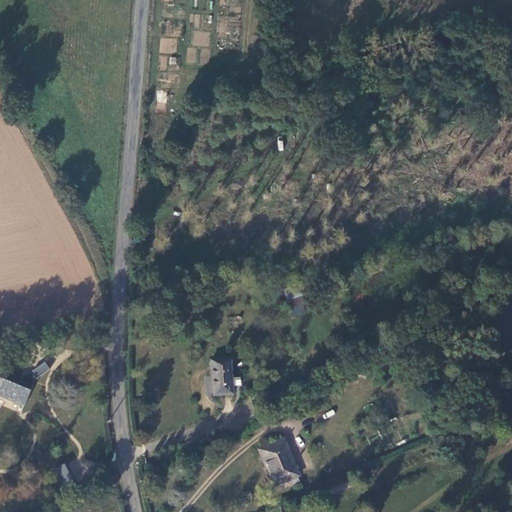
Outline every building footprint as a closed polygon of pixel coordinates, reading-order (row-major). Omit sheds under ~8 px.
[(193,31),(192,45),(209,46),(209,32),(193,31)] [(161,38),(159,52),(175,54),(177,39),(161,38)] [(167,71),(167,55),(159,55),(159,70),(167,71)] [(166,113),(166,90),(156,90),(156,113),(166,113)] [(299,285),(283,290),(287,301),(302,296),(299,285)] [(210,361),(213,396),(232,395),(232,387),(231,379),(230,359),(210,361)] [(44,363),(32,371),(37,379),(49,370),(44,363)] [(3,373),(0,379),(0,396),(24,406),(32,385),(3,373)] [(240,378),(231,379),(232,387),(240,387),(240,378)] [(260,449),(271,476),(269,476),(274,487),(283,483),(297,477),(299,476),(295,466),(293,467),(285,448),(287,447),(283,439),(260,449)] [(66,464),(53,470),(64,490),(76,484),(66,464)] [(297,477),(283,483),(285,489),(300,483),(297,477)]
